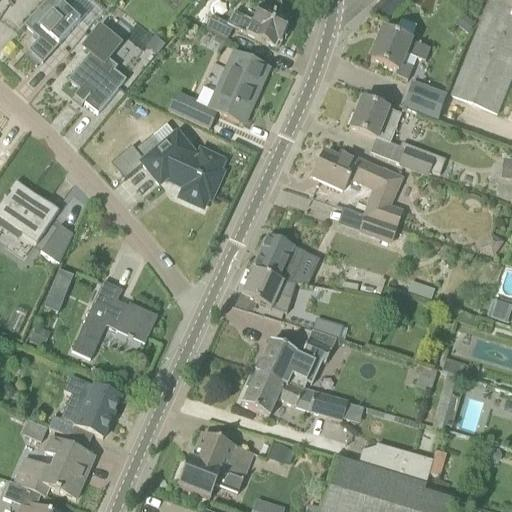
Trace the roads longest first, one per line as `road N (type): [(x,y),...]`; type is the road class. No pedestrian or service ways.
road 1 (tertiary): [(202,318),(319,64),(332,3)]
road 2 (residential): [(0,97),(112,207),(202,318)]
road 3 (tertiary): [(116,511),(202,318)]
